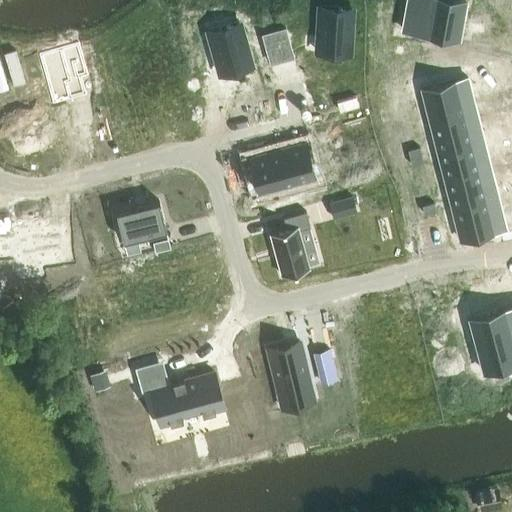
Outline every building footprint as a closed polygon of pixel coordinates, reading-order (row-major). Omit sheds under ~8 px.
[(314,0),(311,38),(342,41),(345,0),(314,0)] [(405,5),(401,25),(455,36),(462,0),(418,0),(417,7),(405,5)] [(238,22),(208,30),(221,74),(251,66),(238,22)] [(77,45),(40,55),(53,104),(85,95),(85,93),(84,93),(79,77),(86,76),(86,75),(77,45)] [(464,77),(422,87),(430,121),(472,110),(463,112),(459,97),(468,95),(465,81),(464,77)] [(362,83),(331,90),(337,118),(368,110),(362,83)] [(472,110),(430,121),(438,149),(479,138),(479,137),(477,138),(470,111),(472,111),(472,110)] [(479,138),(438,149),(445,177),(486,166),(486,165),(484,166),(478,139),(480,139),(479,138)] [(305,143),(249,158),(259,193),(314,178),(305,143)] [(486,166),(445,177),(452,205),(496,193),(491,194),(485,167),(487,167),(486,166)] [(496,193),(452,205),(460,238),(504,227),(502,218),(500,219),(498,210),(489,212),(485,197),(496,194),(496,193)] [(158,199),(115,210),(123,239),(166,229),(158,199)] [(286,226),(269,231),(281,273),(308,266),(298,229),(309,226),(305,210),(283,216),(286,226)] [(16,241),(0,244),(0,260),(19,257),(21,267),(47,262),(46,253),(70,249),(65,221),(64,221),(64,223),(16,232),(16,230),(14,230),(16,241)] [(168,237),(152,241),(154,251),(170,247),(168,237)] [(178,313),(195,308),(186,274),(160,281),(154,261),(119,271),(125,293),(136,290),(145,322),(162,317),(163,320),(179,316),(178,313)] [(511,305),(502,308),(511,343),(511,305)] [(511,343),(502,308),(469,317),(481,361),(497,356),(499,366),(511,362),(511,343)] [(299,340),(268,348),(278,392),(309,384),(299,340)] [(160,374),(138,380),(141,392),(151,390),(161,424),(182,418),(181,414),(201,409),(202,413),(223,407),(213,371),(163,385),(160,374)]
